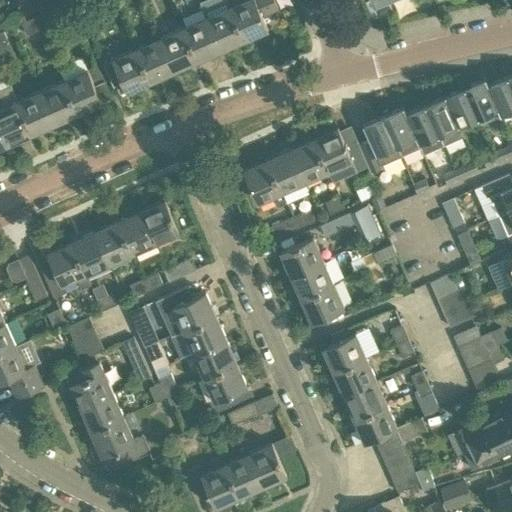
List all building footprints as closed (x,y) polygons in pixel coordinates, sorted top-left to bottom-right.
[(14,0),(21,16),(33,11),(27,0),(14,0)] [(33,0),(37,9),(48,4),(46,0),(33,0)] [(244,0),(230,7),(244,39),(268,28),(262,15),(278,8),(274,0),(244,0)] [(370,0),(369,0),(365,2),(373,20),(378,17),(370,0)] [(230,7),(206,17),(221,49),(244,39),(230,7)] [(37,17),(42,28),(55,22),(50,11),(37,17)] [(42,28),(37,17),(22,23),(27,34),(42,28)] [(221,49),(206,17),(183,27),(197,59),(221,49)] [(197,59),(183,27),(160,38),(174,70),(197,59)] [(0,32),(0,46),(9,42),(4,31),(0,32)] [(174,70),(160,38),(137,48),(151,80),(174,70)] [(151,80),(137,48),(103,63),(113,86),(116,85),(119,93),(127,90),(151,80)] [(63,80),(78,112),(112,97),(104,80),(94,85),(87,69),(81,56),(58,66),(63,80)] [(8,73),(0,75),(0,95),(13,92),(8,73)] [(511,87),(507,76),(487,84),(500,114),(501,113),(503,117),(511,112),(511,87)] [(500,114),(487,84),(484,78),(465,87),(478,116),(480,123),(500,114)] [(63,80),(40,90),(55,123),(78,112),(63,80)] [(478,116),(465,87),(445,96),(458,125),(478,116)] [(40,90),(17,100),(32,133),(55,123),(40,90)] [(458,125),(445,96),(425,104),(443,145),(463,136),(458,125)] [(32,133),(17,100),(0,107),(0,124),(8,143),(32,133)] [(403,106),(402,106),(421,147),(423,154),(443,145),(425,104),(406,113),(403,106)] [(402,106),(383,115),(401,156),(421,147),(402,106)] [(369,139),(358,143),(368,165),(371,172),(382,167),(381,165),(401,156),(383,115),(362,124),(369,139)] [(0,146),(8,143),(0,124),(0,146)] [(338,127),(314,137),(328,170),(333,181),(357,170),(368,165),(358,143),(347,148),(338,127)] [(314,137),(291,147),(305,180),(328,170),(314,137)] [(505,146),(493,151),(498,161),(509,156),(505,146)] [(305,180),(291,147),(268,158),(287,202),(310,191),(305,180)] [(498,161),(493,151),(482,156),(486,166),(498,161)] [(287,202),(268,158),(237,171),(245,189),(252,186),(258,201),(273,195),(277,206),(287,202)] [(466,165),(454,170),(458,178),(469,173),(466,165)] [(458,178),(454,170),(443,175),(446,183),(458,178)] [(498,214),(511,207),(511,180),(509,173),(477,186),(473,188),(486,219),(498,214)] [(412,182),(417,192),(429,187),(425,177),(412,182)] [(376,209),(385,205),(381,193),(371,197),(376,209)] [(339,195),(325,201),(330,213),(345,207),(339,195)] [(141,210),(155,242),(179,232),(164,199),(141,210)] [(511,207),(498,214),(511,245),(511,207)] [(310,208),(293,215),(294,217),(296,216),(301,226),(315,220),(310,208)] [(141,210),(117,220),(132,252),(155,242),(141,210)] [(354,210),(320,224),(325,235),(354,223),(359,221),(354,210)] [(294,217),(293,215),(269,226),(275,238),(301,226),(296,216),(294,217)] [(452,221),(457,233),(467,229),(461,217),(452,221)] [(117,220),(94,230),(108,262),(132,252),(117,220)] [(94,230),(71,240),(85,272),(108,262),(94,230)] [(291,274),(324,260),(313,236),(280,250),(291,274)] [(85,272),(71,240),(47,250),(54,264),(42,270),(54,297),(66,292),(62,283),(76,276),(80,286),(90,282),(85,272)] [(367,268),(379,263),(397,255),(391,243),(373,251),(372,249),(360,254),(367,268)] [(29,286),(41,281),(29,254),(17,259),(29,286)] [(511,254),(503,258),(509,271),(502,274),(507,285),(511,282),(511,254)] [(168,281),(196,268),(191,257),(163,269),(168,281)] [(324,260),(291,274),(301,297),(334,283),(324,260)] [(385,277),(379,263),(367,268),(373,282),(385,277)] [(143,278),(148,290),(163,283),(158,271),(143,278)] [(457,283),(455,279),(452,272),(430,281),(435,293),(457,283)] [(462,276),(455,279),(457,283),(462,294),(466,303),(477,298),(471,283),(467,285),(462,276)] [(148,290),(143,278),(129,284),(134,296),(148,290)] [(41,281),(29,286),(35,300),(47,295),(41,281)] [(334,283),(301,297),(311,321),(322,316),(325,324),(344,316),(340,308),(344,307),(334,283)] [(462,294),(457,283),(435,293),(440,304),(462,294)] [(183,329),(216,314),(205,291),(191,297),(186,286),(157,298),(162,311),(173,306),(183,329)] [(102,310),(117,303),(111,292),(97,298),(102,310)] [(466,303),(462,294),(440,304),(444,315),(466,305),(466,303)] [(483,311),(477,298),(466,303),(466,305),(472,317),(483,311)] [(472,317),(466,305),(444,315),(449,326),(472,317)] [(54,327),(65,322),(66,322),(59,307),(47,313),(54,327)] [(216,314),(183,329),(194,352),(226,338),(216,314)] [(72,336),(94,326),(91,318),(89,315),(67,325),(72,336)] [(0,350),(15,344),(5,321),(0,323),(0,350)] [(150,321),(137,327),(145,345),(157,340),(158,339),(150,321)] [(396,342),(408,337),(402,323),(390,328),(396,342)] [(481,337),(479,334),(475,325),(453,335),(459,347),(481,337)] [(94,326),(72,336),(76,347),(99,337),(94,326)] [(486,348),(498,343),(503,341),(497,328),(492,330),(492,329),(479,334),(481,337),(486,348)] [(333,370),(366,356),(355,332),(323,347),(333,370)] [(140,380),(152,375),(134,335),(122,341),(140,380)] [(99,337),(76,347),(81,358),(104,348),(99,337)] [(408,337),(396,342),(402,357),(415,351),(408,337)] [(481,337),(459,347),(464,359),(486,348),(481,337)] [(236,361),(226,338),(194,352),(204,375),(236,361)] [(145,345),(144,346),(151,360),(163,355),(157,340),(145,345)] [(506,359),(498,343),(486,348),(490,359),(493,365),(506,359)] [(15,344),(0,350),(0,379),(7,376),(17,397),(44,385),(34,364),(25,367),(15,344)] [(486,348),(464,359),(469,369),(490,359),(486,348)] [(366,356),(333,370),(343,394),(376,379),(366,356)] [(490,359),(469,369),(473,380),(495,370),(493,365),(490,359)] [(113,392),(111,386),(108,380),(112,378),(113,374),(111,370),(107,368),(103,370),(99,360),(66,374),(71,386),(70,386),(67,385),(64,393),(71,396),(72,393),(74,392),(80,406),(113,392)] [(247,385),(236,361),(204,375),(214,399),(209,401),(214,412),(237,401),(233,391),(247,385)] [(416,389),(428,384),(422,369),(410,375),(416,389)] [(495,370),(473,380),(478,390),(500,380),(495,370)] [(165,393),(177,388),(170,372),(159,378),(160,382),(165,393)] [(376,379),(343,394),(354,417),(386,402),(376,379)] [(167,396),(165,393),(160,382),(149,387),(155,401),(167,396)] [(428,384),(416,389),(423,403),(435,398),(428,384)] [(165,393),(167,396),(171,406),(183,401),(177,388),(165,393)] [(113,392),(80,406),(90,429),(123,415),(113,392)] [(259,412),(254,400),(227,412),(232,423),(259,412)] [(386,402),(354,417),(364,440),(374,436),(396,426),(397,426),(386,402)] [(511,406),(463,430),(473,450),(511,430),(511,406)] [(131,412),(123,415),(90,429),(101,453),(103,453),(109,466),(125,459),(124,457),(147,447),(142,434),(133,438),(129,427),(137,424),(131,412)] [(212,433),(227,427),(221,415),(207,421),(212,433)] [(421,415),(397,426),(396,426),(401,438),(403,442),(428,430),(421,415)] [(401,438),(396,426),(374,436),(379,448),(401,438)] [(511,430),(473,450),(480,465),(511,449),(511,430)] [(403,442),(401,438),(379,448),(384,460),(406,450),(403,442)] [(272,442),(248,452),(263,485),(286,474),(272,442)] [(411,461),(406,450),(384,460),(389,471),(411,461)] [(248,452),(225,462),(240,495),(263,485),(248,452)] [(240,495),(225,462),(222,454),(198,464),(186,470),(198,496),(209,491),(216,506),(240,495)] [(411,461),(389,471),(394,481),(416,471),(415,470),(411,461)] [(428,465),(415,470),(416,471),(420,482),(423,489),(435,485),(428,465)] [(420,482),(416,471),(394,481),(398,492),(420,482)] [(472,499),(469,490),(464,478),(441,486),(448,507),(472,499)] [(501,502),(511,497),(511,478),(495,485),(486,488),(491,505),(501,502)] [(406,511),(399,495),(367,509),(368,511),(406,511)] [(511,511),(511,497),(501,502),(504,511),(511,511)] [(431,511),(446,511),(440,499),(428,504),(431,511)]
